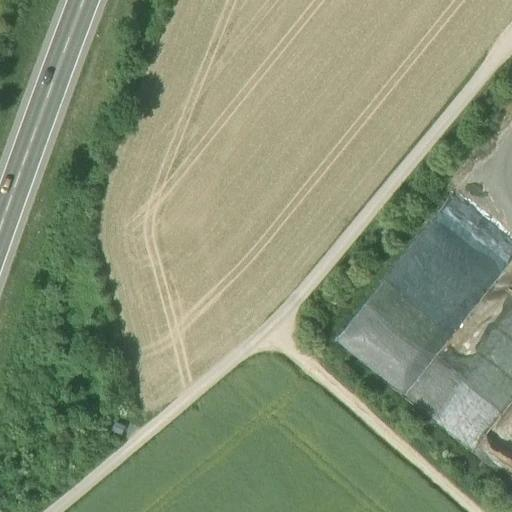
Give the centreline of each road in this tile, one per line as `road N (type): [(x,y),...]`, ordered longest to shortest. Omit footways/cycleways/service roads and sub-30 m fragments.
road 1 (track): [(53,511),(271,327),(511,41)]
road 2 (track): [(271,327),(478,511)]
road 3 (primary): [(0,236),(87,0)]
